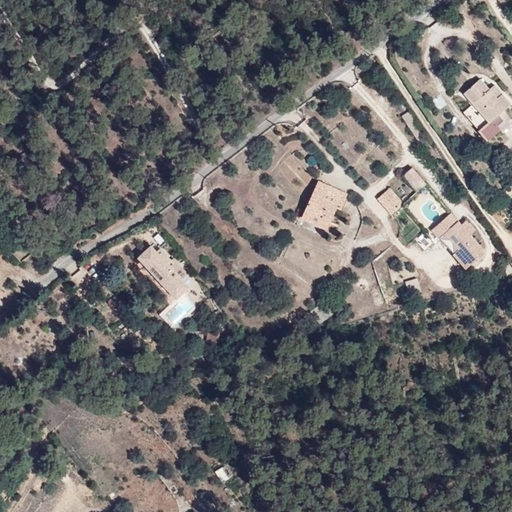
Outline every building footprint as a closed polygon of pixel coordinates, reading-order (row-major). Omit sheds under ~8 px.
[(511,112),(511,105),(482,71),(455,98),(487,138),(511,112)] [(402,173),(416,190),(426,182),(412,165),(402,173)] [(350,192),(320,179),(294,223),(326,239),(350,192)] [(461,223),(450,212),(431,228),(439,237),(444,232),(459,248),(453,253),(467,268),(487,250),(472,233),(477,229),(467,219),(461,223)] [(192,281),(153,244),(136,262),(171,307),(192,281)] [(407,292),(419,290),(417,277),(405,279),(407,292)] [(223,327),(207,326),(206,341),(221,343),(223,327)] [(219,481),(228,479),(224,466),(216,469),(219,481)]
